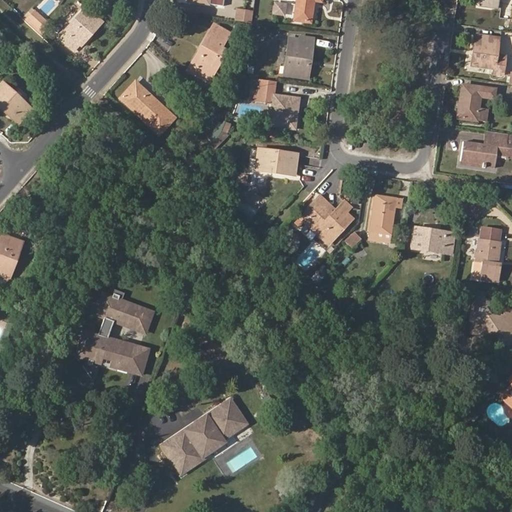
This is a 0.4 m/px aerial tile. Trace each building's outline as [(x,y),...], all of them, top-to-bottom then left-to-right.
[(286,14),(287,1),(274,0),(274,14),(286,14)] [(297,0),(294,20),(310,23),(314,1),(321,2),(321,0),(297,0)] [(89,32),(91,34),(102,22),(86,7),(59,37),(74,51),(79,44),(89,32)] [(234,20),(246,22),(248,12),(236,9),(234,20)] [(44,31),(50,25),(34,10),(28,16),(44,31)] [(213,34),(210,32),(202,47),(204,48),(194,67),(211,77),(226,50),(221,48),(229,33),(217,26),(213,34)] [(79,44),(81,46),(91,34),(89,32),(79,44)] [(494,74),(503,75),(505,56),(497,54),(499,39),(475,35),(471,65),(494,69),(494,74)] [(309,65),(305,65),(307,48),(312,49),(313,38),(300,36),(299,39),(288,38),(283,75),(307,78),(309,65)] [(211,77),(194,67),(204,48),(202,47),(189,69),(209,80),(211,77)] [(299,98),(273,94),(275,80),(261,78),(257,101),(272,104),(269,125),(294,129),(299,98)] [(145,90),(136,82),(134,84),(138,88),(135,91),(140,96),(145,90)] [(159,134),(174,118),(145,90),(140,96),(135,91),(138,88),(134,84),(120,98),(159,134)] [(0,106),(19,123),(32,109),(5,85),(0,89),(0,103),(1,104),(0,104),(0,106)] [(487,109),(479,108),(481,96),(493,98),(495,89),(462,85),(458,117),(476,120),(478,112),(487,113),(487,109)] [(476,120),(485,121),(487,113),(478,112),(476,120)] [(222,131),(227,133),(231,125),(225,123),(222,131)] [(494,168),(497,153),(498,146),(505,147),(510,148),(511,135),(486,131),(483,144),(464,141),(461,159),(487,164),(486,167),(494,168)] [(210,144),(215,148),(230,134),(221,133),(210,144)] [(497,153),(503,154),(505,147),(498,146),(497,153)] [(255,170),(295,175),(298,154),(258,149),(255,170)] [(402,199),(375,195),(369,232),(391,235),(395,207),(400,208),(402,199)] [(313,229),(328,244),(352,218),(346,212),(351,207),(345,201),(336,210),(333,208),(330,211),(327,208),(330,205),(320,196),(300,217),(305,222),(310,217),(317,225),(313,229)] [(465,213),(479,215),(480,202),(467,200),(465,213)] [(305,222),(313,229),(317,225),(310,217),(305,222)] [(412,248),(451,254),(455,233),(438,230),(437,234),(429,232),(429,229),(415,227),(412,248)] [(501,264),(497,263),(501,242),(499,242),(501,231),(483,228),(481,239),(479,239),(476,262),(481,263),(478,278),(499,281),(501,264)] [(368,239),(389,242),(391,235),(369,232),(368,239)] [(0,275),(8,278),(22,242),(0,233),(0,275)] [(346,242),(352,248),(360,239),(354,234),(346,242)] [(308,278),(315,284),(328,271),(321,264),(308,278)] [(121,291),(113,288),(111,291),(117,294),(116,297),(119,298),(121,291)] [(111,291),(110,295),(101,291),(97,302),(106,305),(102,316),(96,333),(81,329),(76,350),(88,353),(86,358),(85,362),(90,363),(91,359),(95,361),(97,355),(100,356),(111,359),(116,360),(115,366),(139,373),(146,347),(122,340),(120,346),(98,340),(106,318),(111,320),(128,326),(132,315),(147,321),(151,310),(119,298),(116,297),(117,294),(111,291)] [(495,339),(494,343),(504,345),(505,336),(511,337),(511,308),(508,308),(504,310),(503,314),(501,314),(501,316),(493,314),(487,307),(488,300),(472,298),(469,319),(472,320),(471,331),(492,334),(495,339)] [(97,302),(93,313),(102,316),(106,305),(97,302)] [(128,326),(143,331),(147,321),(132,315),(128,326)] [(122,340),(105,336),(111,320),(106,318),(98,340),(120,346),(122,340)] [(76,350),(74,355),(86,358),(88,353),(76,350)] [(83,367),(92,370),(94,365),(90,363),(85,362),(83,367)] [(511,406),(511,401),(511,402),(504,394),(502,397),(511,406)] [(185,431),(183,428),(174,434),(177,439),(164,448),(179,469),(201,453),(198,449),(219,434),(221,437),(230,431),(229,428),(243,418),(228,397),(204,413),(206,416),(185,431)] [(204,413),(183,428),(185,431),(206,416),(204,413)] [(230,431),(245,421),(243,418),(229,428),(230,431)] [(164,448),(177,439),(174,434),(161,443),(164,448)] [(203,456),(201,454),(222,440),(221,437),(219,434),(198,449),(201,453),(179,469),(181,472),(203,456)]
